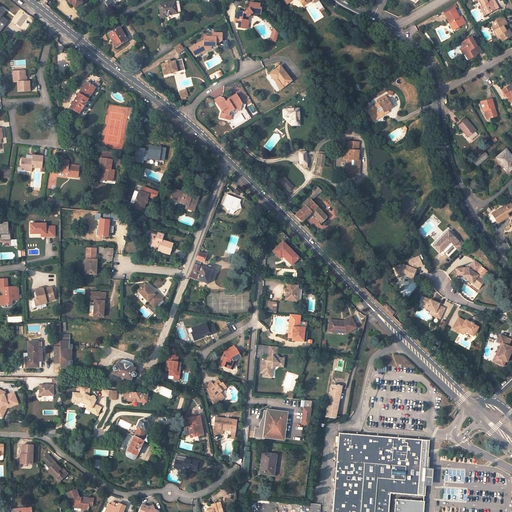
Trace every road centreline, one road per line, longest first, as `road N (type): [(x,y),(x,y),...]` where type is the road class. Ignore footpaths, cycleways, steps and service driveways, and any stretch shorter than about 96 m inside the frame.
road 1 (residential): [(267,200),(243,455),(212,488),(190,496),(114,493),(51,443),(0,435)]
road 2 (tertiary): [(511,269),(452,174),(437,93)]
road 3 (tertiary): [(183,117),(28,0)]
road 4 (unknown): [(227,472),(210,453),(194,381),(207,351),(255,322)]
road 5 (tertiary): [(375,309),(267,200)]
road 6 (tertiary): [(375,309),(400,347),(468,410)]
road 7 (tertiary): [(474,404),(375,309)]
road 8 (unknown): [(375,309),(339,426)]
